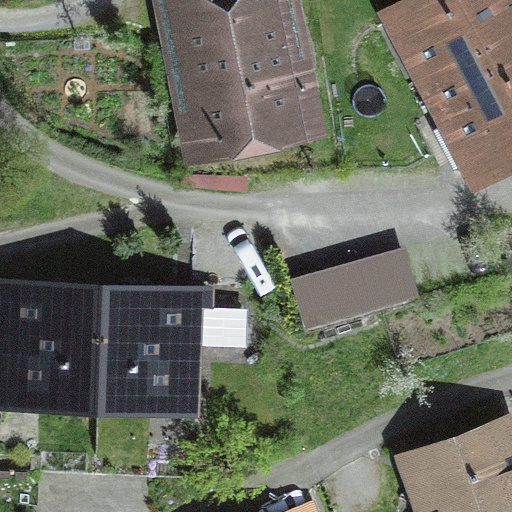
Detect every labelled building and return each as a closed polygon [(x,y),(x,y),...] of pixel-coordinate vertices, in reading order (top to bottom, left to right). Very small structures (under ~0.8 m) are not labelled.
[(179,0),(208,141),(299,123),(273,0),(179,0)] [(511,0),(422,0),(403,10),(486,162),(511,148),(511,0)] [(295,271),(311,323),(424,288),(408,236),(295,271)] [(38,395),(97,397),(101,291),(29,288),(29,300),(11,299),(10,328),(15,328),(15,342),(3,346),(0,359),(0,360),(5,368),(13,371),(13,394),(38,395)] [(101,291),(97,397),(182,400),(183,378),(194,374),(198,361),(195,353),(184,348),(185,338),(190,338),(191,307),(173,306),(174,294),(101,291)] [(491,431),(410,460),(428,511),(511,511),(511,445),(510,439),(496,444),(491,431)]
